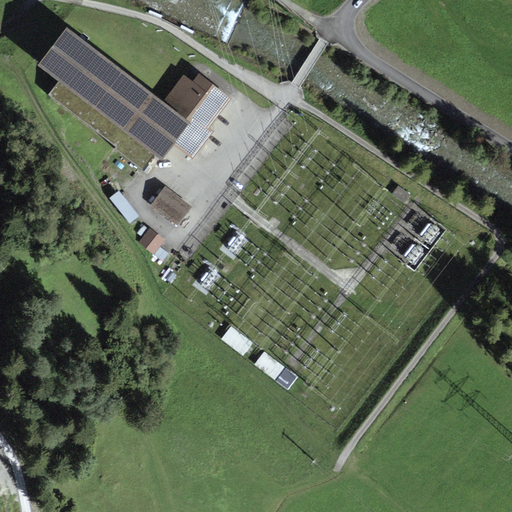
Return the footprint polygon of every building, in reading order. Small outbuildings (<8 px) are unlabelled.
[(164,98),(67,23),(37,60),(60,77),(47,94),(115,146),(113,148),(142,171),(157,153),(163,157),(173,144),(192,159),(214,130),(209,126),(231,97),(199,72),(193,80),(184,73),(164,98)] [(165,185),(150,204),(177,225),(192,205),(165,185)] [(398,185),(392,194),(405,204),(411,195),(398,185)] [(119,190),(109,198),(130,223),(140,215),(119,190)] [(419,265),(444,224),(430,215),(405,256),(419,265)] [(165,239),(149,227),(138,242),(154,254),(165,239)] [(231,322),(221,336),(245,351),(254,337),(231,322)] [(262,348),(254,363),(278,376),(287,362),(262,348)]
